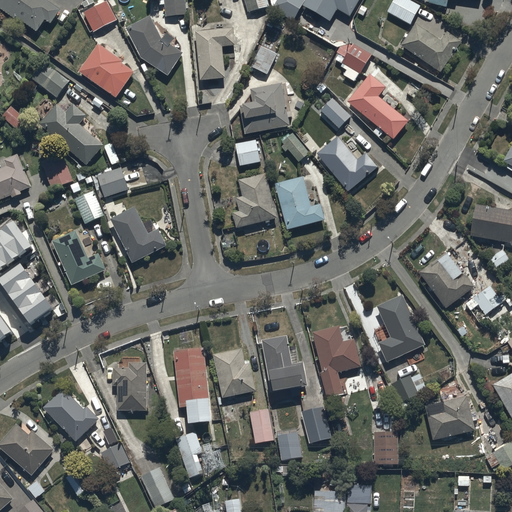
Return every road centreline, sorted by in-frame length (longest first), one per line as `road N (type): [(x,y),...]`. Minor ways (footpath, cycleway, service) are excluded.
road 1 (residential): [(511,37),(424,192),(379,238),(328,268),(211,292)]
road 2 (residential): [(211,292),(81,334),(0,380)]
road 3 (residential): [(211,292),(181,141)]
